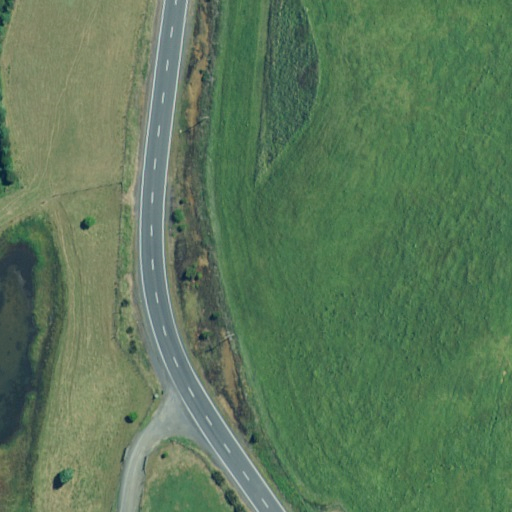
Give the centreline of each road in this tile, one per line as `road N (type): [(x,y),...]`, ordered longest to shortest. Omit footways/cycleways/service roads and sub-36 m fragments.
road 1 (unclassified): [(180,0),(146,286),(185,390)]
road 2 (unclassified): [(185,390),(265,511)]
road 3 (unclassified): [(128,511),(143,443),(185,390)]
